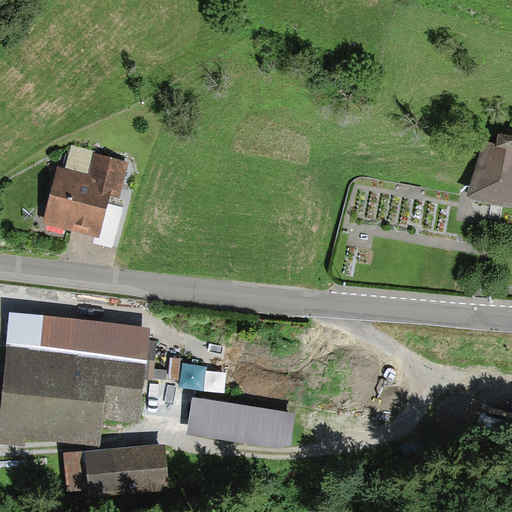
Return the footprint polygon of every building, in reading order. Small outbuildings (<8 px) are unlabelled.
[(511,133),(486,133),(485,142),(469,141),(469,163),(468,181),(468,201),(486,201),(486,209),(511,209),(511,133)] [(59,174),(49,221),(98,231),(106,189),(116,191),(122,161),(93,155),(88,180),(59,174)] [(113,207),(107,235),(118,237),(124,209),(113,207)] [(3,387),(0,386),(0,433),(93,444),(97,411),(134,415),(144,327),(12,312),(3,387)] [(289,416),(193,401),(188,433),(284,447),(289,416)] [(160,448),(70,455),(72,484),(162,477),(160,448)]
